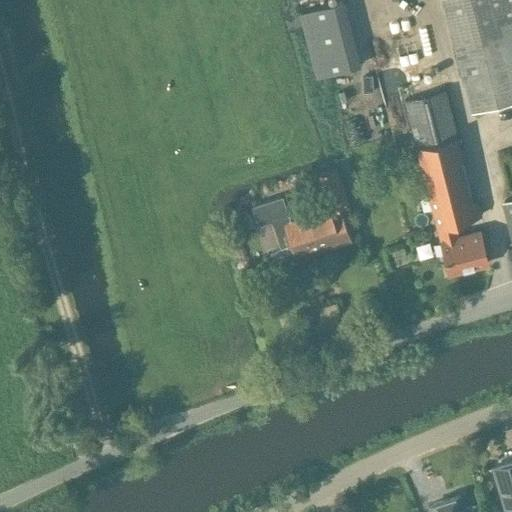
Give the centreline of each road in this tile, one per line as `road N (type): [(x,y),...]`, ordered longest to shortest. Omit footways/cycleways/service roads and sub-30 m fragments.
road 1 (unclassified): [(511,297),(0,503)]
road 2 (tertiary): [(280,511),(511,412)]
road 3 (track): [(511,119),(470,129),(436,0)]
